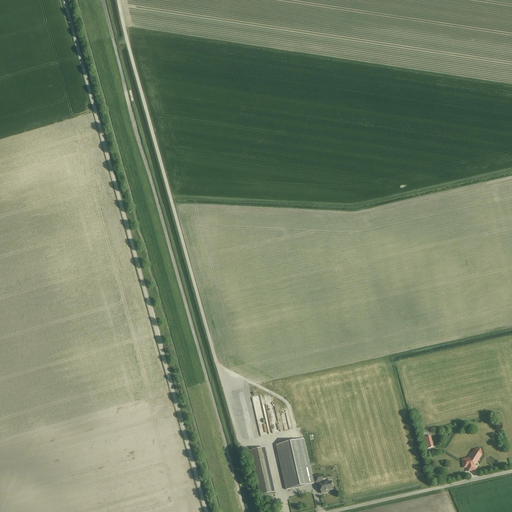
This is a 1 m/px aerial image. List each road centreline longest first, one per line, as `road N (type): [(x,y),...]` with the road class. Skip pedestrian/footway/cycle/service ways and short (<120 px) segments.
road 1 (track): [(244,511),(102,0)]
road 2 (unclassified): [(329,511),(511,470)]
